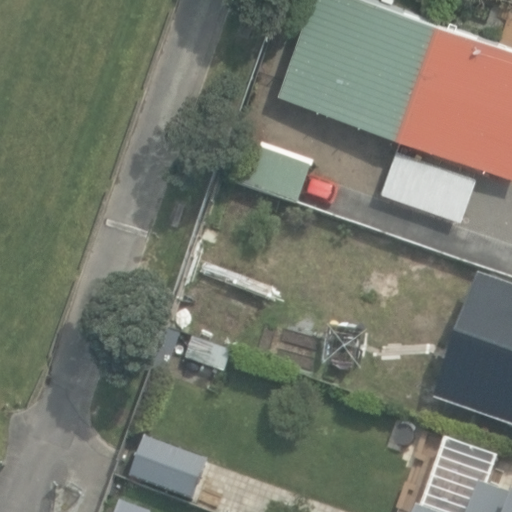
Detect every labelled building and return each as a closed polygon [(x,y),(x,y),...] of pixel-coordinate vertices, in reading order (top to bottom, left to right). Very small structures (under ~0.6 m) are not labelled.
[(314,0),(283,92),(511,172),(511,43),(388,0),(314,0)] [(244,183),(302,203),(316,162),(267,145),(265,150),(257,147),(244,183)] [(385,193),(465,221),(481,174),(401,146),(385,193)] [(205,225),(230,233),(244,194),(219,185),(205,225)] [(201,276),(248,293),(259,263),(212,245),(201,276)] [(188,320),(233,338),(247,305),(201,287),(188,320)] [(511,334),(468,319),(437,407),(511,433),(511,334)] [(153,373),(163,377),(178,333),(168,329),(153,373)] [(228,372),(235,351),(196,338),(189,359),(228,372)] [(133,478),(197,502),(213,459),(149,435),(133,478)] [(415,511),(511,511),(511,494),(483,485),(473,511),(430,511),(418,507),(415,511)] [(120,511),(153,511),(124,502),(120,511)]
